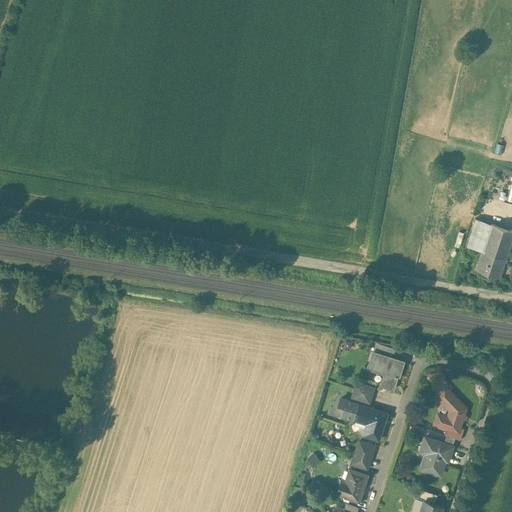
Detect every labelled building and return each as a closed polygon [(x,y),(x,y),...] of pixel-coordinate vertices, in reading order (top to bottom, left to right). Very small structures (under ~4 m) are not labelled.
[(491,222),(477,217),(467,246),(482,251),(491,222)] [(511,241),(511,229),(491,222),(482,251),(506,259),(511,241)] [(463,245),(466,232),(460,230),(457,243),(463,245)] [(506,259),(482,251),(475,269),(500,277),(501,273),(506,259)] [(404,361),(373,351),(368,367),(387,373),(383,384),(381,384),(393,388),(398,374),(399,375),(404,361)] [(374,387),(357,381),(354,389),(357,390),(372,395),(374,387)] [(465,406),(445,386),(437,394),(452,408),(449,417),(438,414),(435,423),(447,427),(458,431),(458,430),(460,424),(466,407),(465,406)] [(372,395),(357,390),(354,397),(369,402),(372,395)] [(358,403),(340,398),(335,413),(353,419),(358,403)] [(387,412),(360,404),(356,416),(368,420),(363,434),(379,439),(384,423),(382,422),(385,412),(387,413),(387,412)] [(458,431),(447,427),(445,435),(460,440),(463,432),(458,430),(458,431)] [(442,443),(426,437),(425,438),(430,440),(429,443),(428,443),(424,453),(427,454),(422,467),(440,473),(447,453),(449,454),(452,446),(442,443)] [(374,445),(359,440),(355,452),(371,457),(374,445)] [(305,458),(313,466),(321,459),(313,451),(305,458)] [(371,457),(355,452),(352,463),(367,468),(371,457)] [(367,475),(350,469),(347,478),(350,479),(347,486),(340,483),(337,493),(358,500),(367,475)] [(437,494),(420,489),(417,498),(423,501),(424,500),(434,503),(437,494)] [(434,503),(424,500),(423,501),(419,511),(440,511),(442,506),(434,503)] [(357,507),(346,503),(344,508),(355,511),(357,507)]
